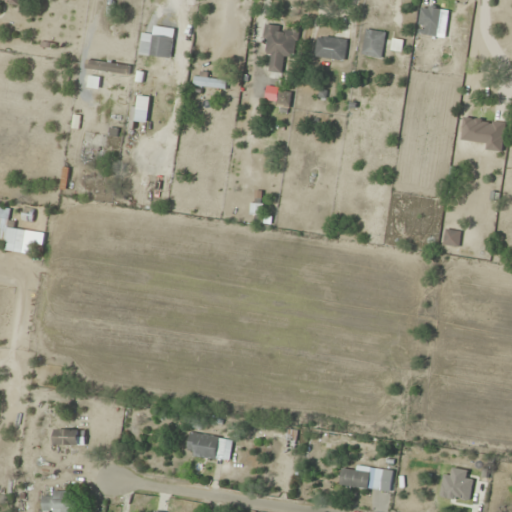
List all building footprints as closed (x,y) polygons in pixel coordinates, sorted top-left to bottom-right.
[(294,58),(300,31),(268,24),(262,52),(271,54),(268,71),(282,73),(285,57),(294,58)] [(142,34),(139,54),(171,59),(175,29),(155,27),(153,35),(142,34)] [(387,33),(367,29),(361,55),(382,59),(387,33)] [(347,39),(317,36),(315,58),(345,61),(347,39)] [(450,51),(451,38),(422,36),(421,49),(450,51)] [(476,53),(511,57),(511,48),(477,44),(476,53)] [(87,68),(129,75),(131,66),(88,59),(87,68)] [(195,88),(227,88),(227,78),(195,78),(195,88)] [(290,90),(267,90),(267,102),(290,102),(290,90)] [(151,99),(139,97),(136,121),(148,122),(151,99)] [(254,224),(265,224),(264,204),(254,204),(254,224)] [(11,210),(0,207),(0,239),(8,241),(7,251),(25,253),(28,231),(9,228),(11,210)] [(461,246),(461,230),(445,230),(445,246),(461,246)] [(85,446),(85,430),(57,430),(57,445),(85,446)] [(231,461),(233,438),(190,433),(188,456),(231,461)] [(391,491),(393,470),(355,466),(355,470),(342,469),(340,486),(391,491)] [(474,480),(468,479),(469,472),(453,468),(452,477),(445,475),(441,496),(470,502),(474,480)] [(483,511),(486,482),(477,481),(474,511),(483,511)] [(72,511),(73,509),(79,510),(79,492),(53,491),(53,495),(43,495),(43,511),(54,511),(72,511)]
